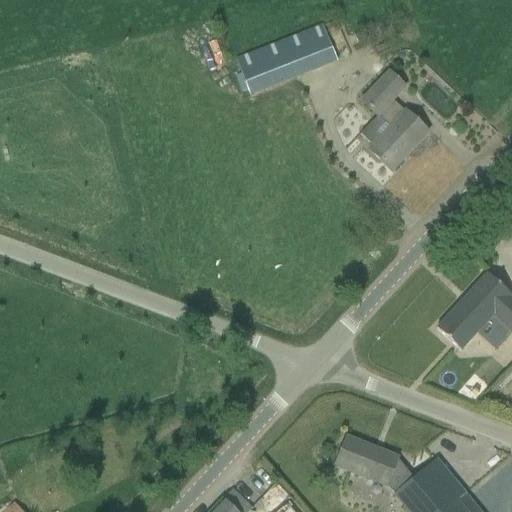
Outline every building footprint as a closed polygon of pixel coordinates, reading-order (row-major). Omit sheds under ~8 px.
[(323,27),(235,62),(239,72),(234,75),(241,94),(246,92),(249,98),(337,64),(323,27)] [(354,37),(357,45),(367,40),(364,32),(354,37)] [(428,135),(404,112),(403,113),(394,104),(406,90),(389,73),(361,103),(377,118),(389,129),(368,152),(391,174),(428,135)] [(511,338),(511,299),(487,277),(450,316),(473,338),(491,318),(511,338)] [(404,511),(445,511),(464,496),(435,462),(433,461),(430,464),(431,466),(413,480),(398,460),(346,439),(335,468),(386,488),(395,496),(393,497),(404,511)] [(251,511),(253,511),(232,491),(211,511),(251,511)] [(477,511),(464,496),(445,511),(477,511)]
